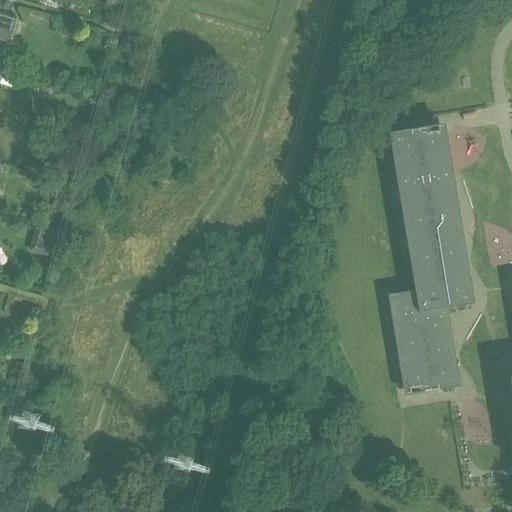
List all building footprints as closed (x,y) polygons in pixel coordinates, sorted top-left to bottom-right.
[(0,13),(0,39),(10,42),(16,18),(0,13)] [(59,23),(55,32),(68,37),(71,27),(59,23)] [(73,134),(81,137),(85,124),(75,121),(71,134),(73,134)] [(444,123),(387,129),(414,290),(387,294),(404,395),(459,386),(446,307),(473,302),(470,281),(444,123)] [(68,154),(81,157),(86,138),(81,137),(73,134),(68,154)] [(65,212),(73,186),(60,182),(52,209),(65,212)] [(32,236),(57,243),(61,230),(35,224),(32,236)] [(272,511),(270,497),(259,499),(260,511),(272,511)]
